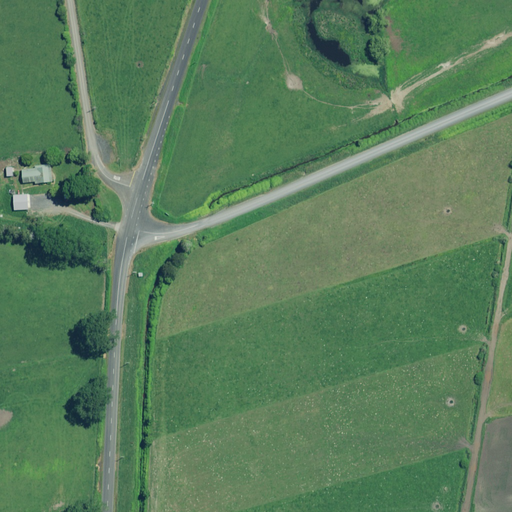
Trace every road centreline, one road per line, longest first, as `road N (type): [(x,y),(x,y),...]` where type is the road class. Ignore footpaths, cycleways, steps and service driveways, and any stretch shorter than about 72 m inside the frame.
road 1 (unclassified): [(129,227),(164,233),(211,220),(511,89)]
road 2 (unclassified): [(108,511),(129,227)]
road 3 (residential): [(70,0),(97,164),(139,190)]
road 4 (unclassified): [(139,190),(203,0)]
